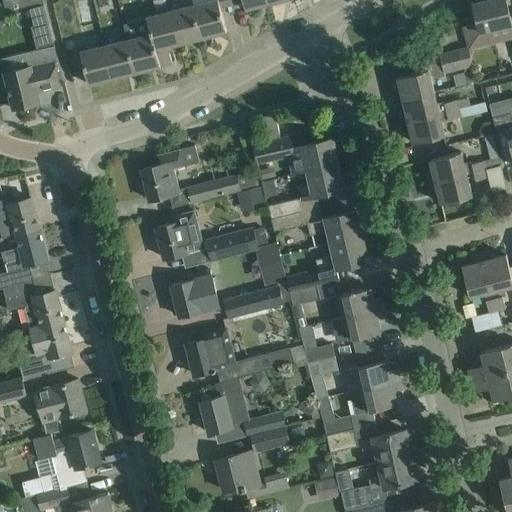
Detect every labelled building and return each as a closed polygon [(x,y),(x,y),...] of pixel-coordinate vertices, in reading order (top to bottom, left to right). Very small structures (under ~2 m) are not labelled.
[(42,0),(23,0),(25,9),(44,4),(42,0)] [(191,0),(193,5),(196,4),(204,37),(226,32),(220,7),(232,4),(230,0),(191,0)] [(230,0),(232,4),(244,1),(246,9),(272,2),(271,0),(230,0)] [(511,27),(505,0),(470,0),(469,0),(474,21),(461,24),(467,48),(469,47),(469,48),(511,38),(511,27)] [(193,5),(173,10),(182,43),(204,37),(196,4),(193,5)] [(44,7),(29,11),(33,28),(48,25),(44,7)] [(173,10),(151,15),(160,49),(182,43),(173,10)] [(151,33),(136,37),(144,70),(172,63),(169,52),(168,52),(161,53),(160,49),(151,15),(146,16),(151,33)] [(136,37),(108,44),(116,77),(144,70),(136,37)] [(116,77),(108,44),(80,51),(89,84),(116,77)] [(31,65),(23,67),(4,72),(13,109),(40,102),(37,89),(41,88),(41,91),(60,86),(58,81),(63,80),(55,45),(27,51),(31,65)] [(469,48),(469,47),(467,48),(439,54),(444,72),(465,66),(463,72),(466,82),(476,80),(473,65),(469,48)] [(400,88),(403,100),(435,92),(430,69),(390,79),(392,90),(400,88)] [(398,112),(400,122),(459,107),(457,99),(438,104),(435,92),(403,100),(406,111),(398,112)] [(446,135),(443,121),(487,111),(484,101),(459,107),(400,122),(403,133),(411,130),(413,143),(446,135)] [(511,112),(511,113),(510,112),(493,116),(501,148),(510,146),(511,152),(511,112)] [(490,120),(483,122),(479,130),(480,136),(484,135),(493,133),(490,120)] [(249,133),(252,144),(263,141),(260,129),(249,133)] [(425,173),(428,183),(466,174),(473,172),(501,165),(493,133),(484,135),(490,159),(471,163),(471,160),(463,162),(461,151),(430,159),(433,171),(425,173)] [(307,170),(338,163),(333,138),(286,149),(283,137),(252,144),(257,164),(287,157),(291,174),(307,170)] [(180,191),(174,169),(200,162),(195,144),(157,154),(160,164),(142,168),(150,200),(169,195),(169,194),(180,191)] [(245,153),(236,156),(240,168),(248,166),(245,153)] [(338,163),(307,170),(310,182),(298,185),(301,198),(344,188),(338,163)] [(473,172),(475,180),(503,173),(501,165),(473,172)] [(274,166),(259,169),(262,179),(276,176),(274,166)] [(191,202),(258,184),(255,170),(187,187),(191,202)] [(466,174),(428,183),(430,193),(438,191),(441,203),(472,196),(466,174)] [(260,187),(235,193),(240,212),(265,206),(260,187)] [(17,233),(17,234),(39,228),(31,197),(13,202),(12,197),(0,200),(0,213),(1,213),(7,236),(17,233)] [(269,205),(272,218),(301,211),(298,198),(269,205)] [(328,230),(331,243),(362,235),(356,210),(308,221),(311,234),(328,230)] [(301,211),(272,218),(275,233),(304,226),(301,211)] [(174,218),(175,222),(157,227),(165,258),(187,252),(187,251),(200,248),(194,225),(198,224),(195,212),(174,218)] [(8,271),(0,272),(0,288),(3,288),(2,287),(33,279),(29,263),(47,259),(39,228),(17,234),(20,246),(2,252),(8,271)] [(265,228),(254,231),(259,247),(269,243),(265,228)] [(249,250),(244,234),(203,245),(207,260),(249,250)] [(362,235),(331,243),(334,254),(316,258),(319,272),(368,261),(362,235)] [(274,245),(255,250),(265,287),(284,282),(274,245)] [(511,265),(509,266),(506,254),(494,257),(492,250),(482,252),(492,291),(494,298),(497,310),(505,308),(502,296),(504,296),(502,288),(511,285),(511,265)] [(470,296),(492,291),(482,252),(472,255),(474,263),(462,266),(470,296)] [(172,303),(175,315),(179,314),(180,316),(202,310),(219,305),(210,270),(188,275),(189,280),(171,285),(176,302),(172,303)] [(317,285),(318,285),(315,271),(287,277),(290,292),(317,285)] [(24,306),(30,329),(63,320),(55,290),(37,294),(33,279),(2,287),(3,288),(8,310),(24,306)] [(284,303),(279,283),(223,298),(229,318),(284,303)] [(317,285),(290,292),(292,298),(293,304),(320,298),(317,285)] [(340,294),(345,316),(383,306),(381,297),(373,299),(371,287),(340,294)] [(497,310),(494,298),(486,300),(489,312),(497,310)] [(383,306),(345,316),(350,338),(381,331),(378,320),(386,318),(383,306)] [(63,320),(30,329),(37,351),(17,356),(23,379),(54,371),(50,357),(71,351),(63,320)] [(307,325),(299,327),(304,345),(305,349),(315,347),(313,342),(309,324),(307,325)] [(233,362),(228,341),(225,328),(190,337),(191,342),(186,343),(194,374),(212,370),(212,371),(216,371),(215,369),(217,369),(220,382),(306,360),(303,344),(290,348),(290,347),(233,362)] [(335,356),(331,343),(315,347),(305,349),(309,363),(335,356)] [(485,364),(469,368),(475,391),(491,387),(494,400),(511,395),(511,343),(481,351),(485,364)] [(309,363),(312,377),(338,370),(335,356),(309,363)] [(344,369),(350,391),(400,379),(398,369),(390,371),(387,359),(344,369)] [(78,379),(51,386),(36,390),(47,433),(62,430),(58,417),(86,410),(78,379)] [(398,403),(395,391),(402,390),(400,379),(350,391),(352,401),(355,414),(398,403)] [(26,396),(22,380),(0,385),(0,402),(6,401),(26,396)] [(232,427),(231,425),(231,424),(242,422),(236,401),(243,399),(239,386),(218,392),(219,396),(201,401),(209,432),(232,427)] [(322,416),(318,401),(316,404),(305,397),(297,408),(309,416),(310,413),(312,419),(322,416)] [(286,425),(283,411),(245,421),(248,435),(286,425)] [(327,434),(354,428),(350,414),(324,420),(327,434)] [(290,441),(286,425),(251,434),(255,450),(290,441)] [(327,434),(331,450),(358,444),(354,428),(327,434)] [(65,486),(65,487),(87,481),(83,466),(100,461),(92,429),(68,436),(53,441),(51,433),(33,438),(39,459),(56,455),(64,486),(65,486)] [(376,446),(379,460),(411,453),(405,429),(361,439),(363,448),(376,446)] [(251,450),(216,459),(224,490),(252,483),(248,466),(255,464),(251,450)] [(341,490),(345,507),(380,499),(407,493),(404,483),(417,480),(411,453),(379,460),(383,475),(369,478),(370,484),(366,485),(366,484),(341,490)] [(511,474),(511,475),(499,479),(507,511),(511,511),(511,458),(508,460),(511,474)] [(320,465),(316,471),(318,480),(332,477),(329,463),(320,465)] [(286,471),(264,477),(268,493),(289,487),(286,471)] [(340,495),(335,477),(314,482),(318,501),(340,495)] [(69,502),(65,487),(65,486),(64,486),(27,496),(31,511),(55,506),(69,502)] [(113,511),(108,492),(69,502),(55,506),(56,511),(113,511)] [(436,511),(434,502),(410,507),(407,493),(380,499),(383,511),(436,511)] [(383,511),(380,499),(345,507),(346,511),(383,511)]
